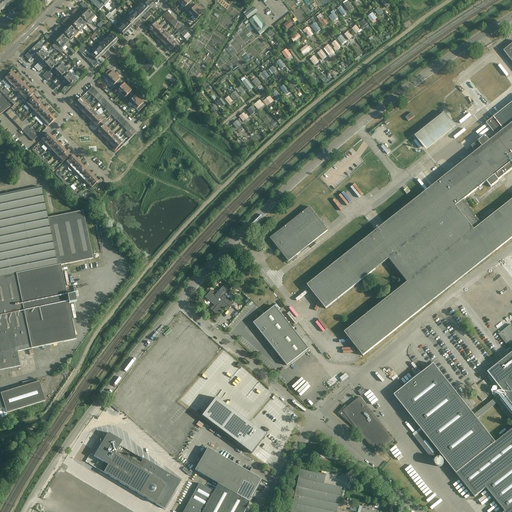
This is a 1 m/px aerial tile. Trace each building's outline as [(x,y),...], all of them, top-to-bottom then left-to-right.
[(88,0),(99,10),(103,6),(99,2),(100,1),(99,0),(97,0),(96,1),(95,0),(88,0)] [(95,0),(96,1),(97,0),(99,0),(100,1),(99,2),(103,6),(106,9),(110,5),(108,2),(105,0),(95,0)] [(142,2),(149,10),(151,8),(155,12),(157,9),(147,0),(146,0),(143,3),(142,2)] [(184,9),(186,11),(193,3),(193,4),(191,2),(191,1),(190,0),(184,0),(181,4),(184,8),(184,9)] [(142,4),(138,8),(148,18),(151,15),(147,12),(149,10),(142,2),(141,3),(142,4)] [(95,16),(82,3),(80,5),(83,9),(85,11),(83,12),(91,20),(95,16)] [(189,12),(192,16),(201,8),(200,6),(198,8),(196,5),(195,6),(193,4),(194,3),(193,3),(186,11),(187,12),(189,12)] [(250,17),(254,14),(257,12),(252,5),(247,9),(247,10),(245,11),(247,13),(244,15),(247,19),(249,21),(256,31),(260,35),(268,29),(264,24),(262,25),(255,16),(252,19),(250,17)] [(134,10),(133,11),(140,18),(142,16),(146,20),(148,18),(138,8),(135,11),(134,10)] [(201,8),(192,16),(194,18),(193,20),(194,22),(203,13),(201,11),(202,9),(201,8)] [(79,12),(76,9),(74,11),(79,16),(78,18),(79,20),(82,17),(84,19),(82,20),(86,24),(88,23),(89,24),(91,24),(92,23),(92,21),(91,20),(83,12),(81,14),(80,12),(79,12)] [(79,16),(74,11),(71,13),(75,17),(76,19),(75,21),(82,28),(86,24),(82,20),(84,19),(82,17),(79,20),(78,18),(79,16)] [(133,12),(130,16),(140,26),(142,24),(139,20),(140,18),(133,11),(132,11),(133,12)] [(125,17),(124,18),(132,27),(134,25),(137,28),(140,26),(130,16),(128,18),(126,17),(125,17)] [(71,21),(67,17),(65,19),(70,25),(69,26),(71,28),(73,25),(75,27),(74,28),(78,33),(82,28),(75,21),(73,22),(71,21)] [(124,22),(121,24),(131,35),(134,32),(130,29),(132,27),(124,18),(122,20),(122,21),(124,22)] [(68,27),(66,29),(74,37),(78,33),(74,28),(75,27),(73,25),(71,28),(69,26),(70,25),(65,19),(63,22),(66,25),(66,26),(68,27)] [(131,35),(121,24),(119,22),(115,27),(123,35),(125,33),(129,37),(131,35)] [(149,33),(151,35),(159,27),(155,23),(149,29),(151,31),(149,33)] [(290,23),(284,27),(287,32),(293,27),(290,23)] [(59,26),(56,28),(62,33),(61,34),(62,36),(65,34),(67,36),(65,37),(69,41),(74,37),(66,29),(64,31),(62,29),(59,26)] [(154,34),(156,37),(162,30),(159,27),(151,35),(152,36),(154,34)] [(59,36),(57,37),(65,45),(69,41),(65,37),(67,36),(65,34),(62,36),(61,34),(62,33),(56,28),(54,30),(58,34),(57,34),(59,36)] [(156,41),(158,42),(166,34),(162,30),(156,37),(158,39),(156,41)] [(272,31),(267,35),(271,40),(276,36),(272,31)] [(107,38),(117,48),(119,46),(116,42),(118,40),(111,33),(110,34),(111,35),(107,38)] [(54,38),(50,34),(48,36),(51,39),(53,42),(61,49),(65,45),(57,37),(56,39),(54,37),(54,38)] [(161,42),(163,44),(170,38),(166,34),(158,42),(159,43),(161,42)] [(170,38),(163,44),(165,46),(164,48),(165,49),(175,40),(171,36),(170,38)] [(102,41),(109,49),(111,47),(115,51),(117,48),(107,38),(104,42),(103,41),(102,41)] [(175,40),(165,49),(166,51),(168,49),(171,51),(173,49),(176,51),(181,46),(175,40)] [(99,47),(108,57),(111,54),(107,51),(109,49),(102,41),(101,42),(102,43),(99,47)] [(25,56),(29,60),(33,56),(32,55),(34,53),(36,55),(38,54),(37,52),(41,48),(37,44),(25,56)] [(511,44),(503,51),(511,61),(511,44)] [(93,50),(101,57),(103,55),(106,59),(108,57),(99,47),(95,50),(94,49),(93,50)] [(36,59),(37,60),(45,53),(41,48),(37,52),(38,54),(36,55),(34,53),(32,55),(33,56),(29,60),(28,61),(30,64),(34,60),(36,59)] [(97,61),(92,66),(95,68),(99,64),(100,65),(102,63),(99,59),(101,57),(93,50),(94,51),(90,55),(92,57),(94,59),(97,61)] [(34,68),(36,70),(42,65),(43,66),(45,64),(43,62),(44,60),(45,61),(50,57),(45,53),(37,60),(39,62),(38,64),(34,68)] [(44,67),(46,69),(54,61),(50,57),(45,61),(44,60),(43,62),(45,64),(43,66),(42,65),(36,70),(39,72),(42,69),(44,67)] [(42,76),(45,78),(58,66),(58,65),(54,61),(46,69),(48,71),(46,72),(46,73),(42,76)] [(55,74),(56,75),(64,68),(60,63),(58,65),(58,66),(45,78),(47,81),(53,75),(55,74)] [(476,116),(511,86),(511,83),(496,63),(458,94),(476,116)] [(53,83),(55,85),(61,79),(62,81),(64,79),(62,77),(63,75),(65,76),(69,72),(64,68),(56,75),(58,77),(56,79),(57,79),(53,83)] [(110,70),(102,78),(103,76),(106,79),(105,80),(108,83),(118,74),(116,72),(115,74),(112,72),(110,70)] [(6,84),(7,84),(17,74),(16,72),(14,74),(12,72),(3,80),(4,80),(3,81),(6,84)] [(63,82),(65,84),(73,76),(69,72),(65,76),(63,75),(62,77),(64,79),(62,81),(61,79),(55,85),(58,87),(61,84),(63,82)] [(7,84),(11,87),(19,79),(17,77),(19,75),(17,74),(7,84)] [(119,75),(118,74),(108,83),(109,82),(115,88),(119,84),(122,82),(121,82),(119,80),(120,79),(117,77),(119,75)] [(73,76),(65,84),(67,86),(65,87),(65,88),(61,91),(64,94),(79,78),(76,75),(74,77),(73,76)] [(11,87),(14,91),(24,81),(23,80),(21,81),(19,79),(11,87)] [(14,91),(18,95),(26,87),(24,84),(26,82),(24,81),(14,91)] [(122,82),(119,84),(121,87),(117,91),(121,94),(129,86),(128,84),(126,86),(124,84),(123,84),(121,82),(122,82)] [(131,87),(129,86),(121,94),(124,98),(129,94),(131,96),(133,94),(133,93),(133,94),(131,92),(131,91),(129,89),(131,87)] [(18,95),(21,98),(32,88),(30,87),(28,89),(26,87),(18,95)] [(32,88),(21,98),(25,102),(33,94),(31,92),(33,90),(32,88)] [(134,94),(133,94),(131,96),(133,98),(129,102),(132,106),(141,98),(140,96),(138,98),(136,96),(135,96),(133,94),(134,94)] [(0,113),(9,106),(1,95),(0,95),(0,113)] [(29,109),(39,99),(38,98),(36,100),(33,97),(25,105),(27,104),(30,108),(29,109)] [(75,109),(76,110),(84,102),(86,100),(83,97),(74,105),(77,107),(75,109)] [(142,99),(141,98),(132,106),(138,112),(145,106),(145,105),(144,106),(142,104),(143,103),(141,101),(142,99)] [(32,113),(33,113),(41,105),(39,102),(40,101),(39,99),(29,109),(30,108),(34,112),(32,113)] [(79,110),(82,112),(88,106),(84,102),(76,110),(78,112),(79,110)] [(36,116),(46,106),(45,105),(43,107),(41,105),(33,113),(34,112),(37,115),(36,116)] [(40,120),(48,112),(46,110),(48,108),(46,106),(36,116),(37,115),(41,119),(40,120)] [(82,116),(83,117),(92,109),(88,106),(82,112),(84,114),(82,116)] [(87,117),(89,119),(95,113),(92,109),(83,117),(85,119),(87,117)] [(89,123),(91,125),(100,115),(97,112),(97,111),(89,119),(91,122),(89,123)] [(43,124),(54,114),(52,112),(50,114),(48,112),(40,120),(41,119),(44,123),(43,124)] [(405,118),(408,122),(414,117),(411,113),(405,118)] [(47,127),(55,119),(53,117),(55,115),(54,114),(43,124),(45,123),(48,126),(47,127)] [(100,123),(102,124),(106,120),(104,119),(101,115),(100,115),(91,125),(92,126),(94,125),(96,127),(100,123)] [(419,139),(429,151),(458,128),(448,115),(419,139)] [(511,123),(503,130),(493,117),(486,123),(493,132),(486,138),(485,136),(478,142),(482,147),(440,180),(307,286),(326,309),(389,259),(407,283),(344,333),(363,356),(440,295),(511,237),(511,199),(481,224),(463,200),(494,176),(498,180),(511,169),(511,123)] [(98,135),(99,137),(107,129),(104,125),(107,122),(106,120),(102,124),(103,126),(97,131),(100,133),(98,135)] [(103,136),(105,139),(111,132),(107,129),(99,137),(101,138),(103,136)] [(33,134),(31,131),(27,135),(31,139),(35,135),(33,134)] [(105,143),(107,144),(115,136),(111,132),(105,139),(107,141),(105,143)] [(41,140),(45,144),(54,135),(53,134),(51,136),(48,133),(40,142),(41,140)] [(110,144),(112,146),(121,138),(117,134),(115,136),(107,144),(108,145),(110,144)] [(45,151),(47,149),(56,141),(53,138),(55,137),(54,135),(45,144),(41,147),(45,151)] [(121,138),(112,146),(114,148),(112,150),(114,152),(124,141),(121,138)] [(47,149),(51,152),(61,142),(60,141),(58,143),(56,141),(47,149)] [(51,152),(55,156),(63,148),(61,146),(63,144),(61,142),(51,152)] [(381,147),(387,155),(390,153),(384,145),(381,147)] [(401,156),(397,159),(401,164),(415,153),(411,148),(408,150),(405,145),(397,151),(401,156)] [(55,156),(58,160),(68,150),(67,148),(65,150),(63,148),(55,156)] [(68,150),(58,160),(62,164),(70,155),(68,153),(70,151),(68,150)] [(65,164),(68,167),(79,157),(77,156),(76,158),(73,155),(73,156),(65,164)] [(71,172),(72,171),(80,163),(78,161),(80,159),(79,157),(68,167),(68,168),(68,170),(70,171),(71,172)] [(72,171),(76,175),(86,165),(84,163),(82,165),(80,163),(72,171)] [(76,175),(79,178),(88,170),(85,168),(87,166),(86,165),(76,175)] [(79,178),(83,182),(93,172),(92,171),(90,173),(88,170),(79,178)] [(83,182),(86,186),(95,178),(92,176),(94,174),(93,172),(83,182)] [(95,178),(86,186),(90,190),(97,183),(102,189),(105,186),(103,183),(99,178),(97,180),(95,178)] [(0,371),(20,367),(17,353),(76,341),(68,305),(77,303),(76,295),(67,297),(60,266),(93,260),(83,211),(47,218),(41,188),(0,195),(0,371)] [(270,239),(288,262),(328,231),(310,207),(270,239)] [(231,288),(229,287),(226,283),(214,296),(212,294),(214,293),(211,290),(204,298),(214,306),(213,307),(212,307),(210,309),(217,316),(225,306),(229,309),(233,304),(223,295),(227,291),(228,291),(231,288)] [(272,347),(286,366),(308,349),(274,306),(252,323),(254,325),(254,324),(272,347)] [(511,352),(487,372),(498,386),(503,393),(492,402),(478,412),(474,416),(433,364),(394,395),(421,430),(421,431),(420,431),(414,436),(433,460),(441,454),(450,466),(456,474),(475,497),(484,490),(486,488),(505,511),(504,511),(511,511),(511,342),(511,341),(511,340),(511,326),(511,325),(500,333),(498,335),(506,345),(508,343),(511,347),(511,352)] [(285,376),(308,405),(320,396),(309,381),(314,377),(318,382),(327,374),(312,355),(302,363),(312,375),(307,379),(297,367),(285,376)] [(0,396),(0,410),(5,408),(7,413),(47,401),(41,381),(1,393),(2,396),(0,396)] [(360,397),(347,407),(342,411),(346,416),(345,416),(345,417),(346,417),(346,418),(347,418),(356,428),(358,431),(361,434),(363,436),(380,451),(393,440),(360,397)] [(216,398),(202,416),(251,454),(265,435),(263,434),(220,401),(216,398)] [(143,459),(141,463),(132,458),(134,455),(124,449),(122,452),(118,449),(120,445),(122,442),(115,437),(108,433),(106,435),(104,440),(104,441),(101,442),(100,440),(101,446),(100,446),(94,457),(103,462),(99,470),(164,509),(181,481),(143,459)] [(218,483),(217,485),(249,503),(250,502),(249,501),(256,489),(257,489),(262,480),(261,480),(261,479),(256,477),(207,448),(194,470),(218,483)] [(291,511),(336,511),(342,488),(324,484),(326,475),(311,472),(311,471),(310,471),(310,472),(300,470),(291,511)] [(198,484),(182,511),(244,511),(249,503),(217,485),(213,492),(198,484)]
